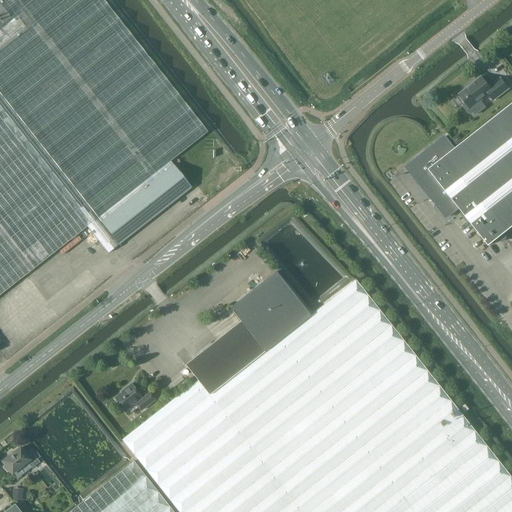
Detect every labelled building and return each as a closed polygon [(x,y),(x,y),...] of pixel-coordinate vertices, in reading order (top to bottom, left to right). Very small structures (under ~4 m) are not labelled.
[(0,0),(0,295),(87,227),(108,253),(119,245),(101,222),(173,165),(171,161),(208,132),(103,0),(0,0)] [(459,94),(466,103),(464,104),(464,106),(464,107),(469,113),(470,114),(471,113),(473,112),(475,115),(485,107),(480,101),(489,94),(494,100),(509,89),(501,78),(490,87),(482,77),(459,94)] [(489,246),(511,227),(511,103),(455,149),(445,137),(406,167),(446,218),(459,208),(489,246)] [(119,245),(191,188),(173,165),(101,222),(119,245)] [(185,365),(197,380),(209,395),(310,315),(276,272),(230,308),(240,321),(185,365)] [(511,511),(511,478),(355,280),(310,315),(209,395),(197,380),(122,440),(178,511),(511,511)] [(114,398),(124,411),(135,403),(141,411),(154,400),(149,393),(142,399),(141,398),(142,397),(131,384),(125,389),(125,390),(114,398)] [(12,474),(27,462),(29,460),(34,466),(39,462),(32,452),(27,456),(20,448),(3,462),(5,465),(2,467),(7,473),(10,471),(12,474)] [(173,511),(134,461),(68,511),(173,511)] [(12,487),(11,497),(19,498),(20,488),(12,487)]
